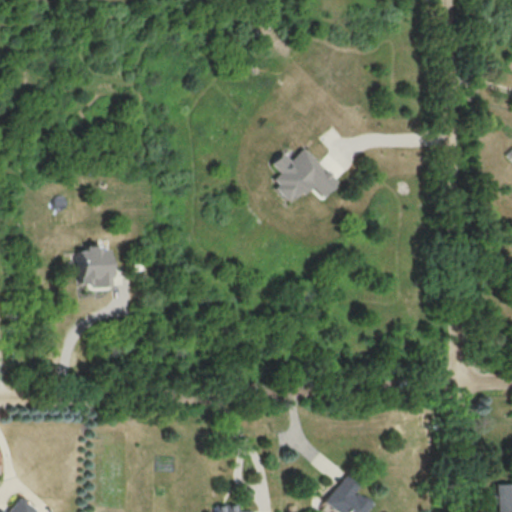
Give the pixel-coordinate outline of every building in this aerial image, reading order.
[(508,145),(511,149),(511,165),(511,166),(500,153),(508,145)] [(298,146),(333,181),(320,195),(306,182),(286,203),(269,187),(273,182),(268,177),(276,170),(268,162),(278,152),(287,157),(298,146)] [(82,245),(97,244),(97,249),(104,249),(105,267),(108,267),(108,285),(89,286),(88,283),(75,283),(73,249),(82,249),(82,245)] [(335,511),(322,500),(345,473),(357,483),(350,490),(358,496),(359,494),(368,502),(359,511),(335,511)] [(489,479),(511,479),(511,508),(509,508),(509,511),(489,511),(489,479)] [(3,511),(18,495),(34,509),(31,511),(0,511),(3,511)] [(209,511),(209,503),(233,502),(233,510),(248,509),(248,511),(209,511)]
